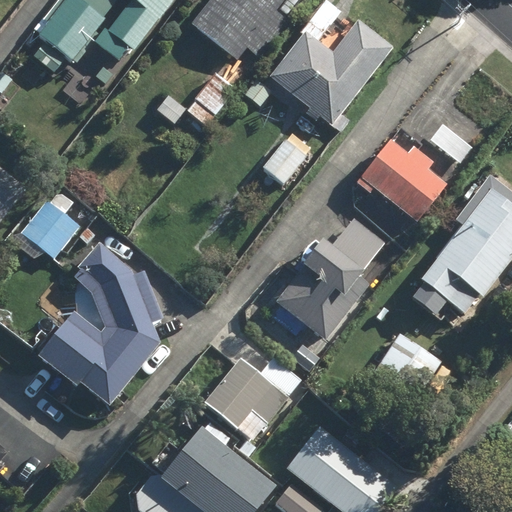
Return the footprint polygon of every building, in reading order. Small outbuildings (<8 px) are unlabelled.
[(68,0),(40,35),(72,61),(105,19),(81,0),(68,0)] [(125,0),(131,3),(106,36),(132,57),(174,0),(125,0)] [(212,0),(188,31),(232,66),(242,54),(255,64),(283,27),(270,17),(284,0),(212,0)] [(314,124),(327,134),(388,55),(354,29),(328,61),(301,40),(265,86),(305,116),(301,121),(310,128),(314,124)] [(103,86),(82,68),(63,90),(84,108),(103,86)] [(184,116),(203,132),(231,95),(212,80),(184,116)] [(241,100),(257,112),(268,97),(252,85),(241,100)] [(153,115),(171,129),(182,115),(165,101),(153,115)] [(456,108),(430,141),(462,166),(488,133),(456,108)] [(176,136),(191,147),(200,135),(185,124),(176,136)] [(259,174),(280,192),(302,163),(281,146),(259,174)] [(356,185),(413,229),(441,192),(422,177),(427,170),(409,155),(404,163),(385,148),(356,185)] [(0,225),(27,191),(0,171),(0,225)] [(404,306),(434,324),(442,309),(461,320),(511,229),(511,228),(500,221),(506,210),(470,190),(404,306)] [(17,239),(50,265),(75,233),(42,207),(17,239)] [(270,311),(319,349),(365,288),(356,281),(380,249),(350,227),(326,257),(317,251),(270,311)] [(33,364),(101,416),(155,351),(127,278),(94,250),(72,275),(94,293),(111,338),(96,359),(59,331),(33,364)] [(257,329),(283,349),(290,340),(264,320),(257,329)] [(369,382),(408,409),(435,369),(395,342),(369,382)] [(199,414),(230,439),(246,418),(263,432),(283,407),(234,368),(199,414)] [(281,477),(325,511),(378,511),(392,495),(314,435),(281,477)] [(195,436),(153,490),(181,511),(256,511),(270,495),(195,436)] [(0,468),(10,456),(0,447),(0,468)] [(271,511),(313,511),(286,492),(271,511)]
